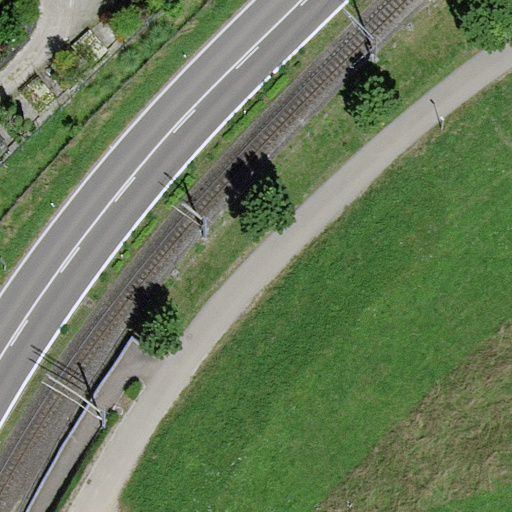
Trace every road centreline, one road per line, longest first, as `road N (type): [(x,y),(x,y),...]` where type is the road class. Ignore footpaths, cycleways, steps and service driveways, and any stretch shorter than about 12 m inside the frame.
road 1 (residential): [(511,36),(254,251),(160,377),(82,511)]
road 2 (primary): [(0,359),(78,244),(162,142),(306,0)]
